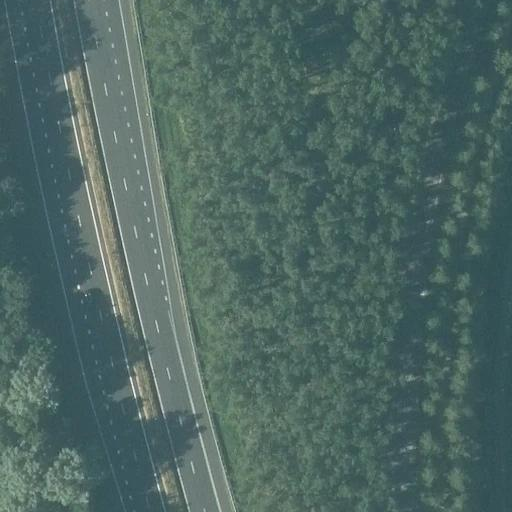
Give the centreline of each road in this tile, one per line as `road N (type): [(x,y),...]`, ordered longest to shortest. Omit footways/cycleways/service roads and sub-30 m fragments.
road 1 (motorway): [(205,511),(149,299),(88,0)]
road 2 (motorway): [(35,0),(64,159),(149,511)]
road 3 (tertiary): [(407,511),(403,423),(417,253),(476,0)]
